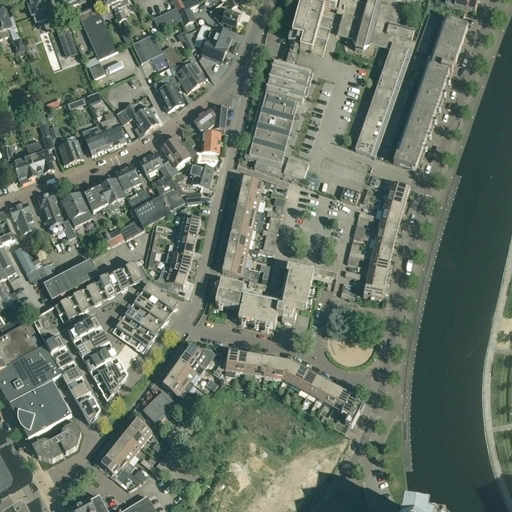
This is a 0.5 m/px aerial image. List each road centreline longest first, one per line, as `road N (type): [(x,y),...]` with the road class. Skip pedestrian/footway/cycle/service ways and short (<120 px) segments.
road 1 (residential): [(493,0),(396,304),(382,395)]
road 2 (residential): [(0,207),(138,150),(235,74)]
road 3 (residential): [(182,323),(195,303),(226,173),(242,96),(235,74)]
road 4 (residential): [(30,491),(79,458),(182,323)]
road 5 (residential): [(182,323),(315,356),(382,395)]
road 6 (residential): [(382,395),(325,511)]
